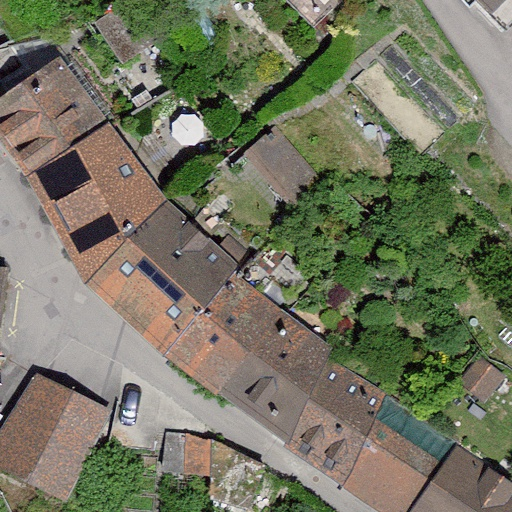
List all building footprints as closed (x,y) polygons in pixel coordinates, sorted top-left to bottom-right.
[(0,0),(0,13),(27,0),(0,0)] [(511,0),(476,0),(489,15),(509,0),(511,0)] [(72,70),(0,123),(0,134),(36,190),(101,295),(188,369),(247,414),(299,452),(354,492),(382,511),(511,511),(511,485),(468,459),(400,419),(337,369),(340,358),(241,285),(243,274),(171,207),(124,137),(72,70)] [(82,511),(124,416),(45,383),(0,462),(0,474),(81,511),(82,511)] [(223,447),(174,440),(170,511),(219,511),(220,499),(254,511),(257,511),(272,474),(223,447)]
